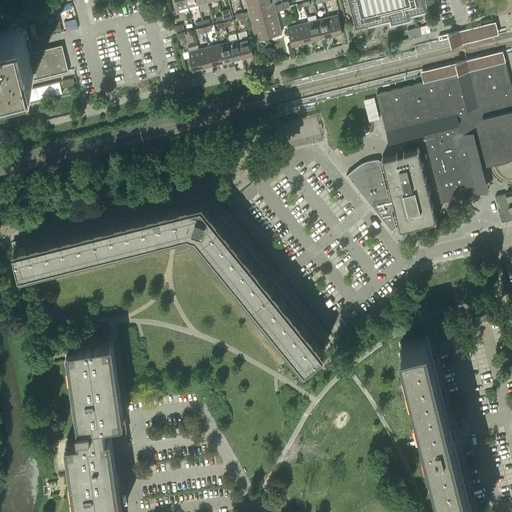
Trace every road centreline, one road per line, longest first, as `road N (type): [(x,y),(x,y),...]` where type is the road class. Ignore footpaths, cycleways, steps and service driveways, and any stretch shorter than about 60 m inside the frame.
road 1 (residential): [(400,260),(327,321),(234,206)]
road 2 (residential): [(495,511),(453,338)]
